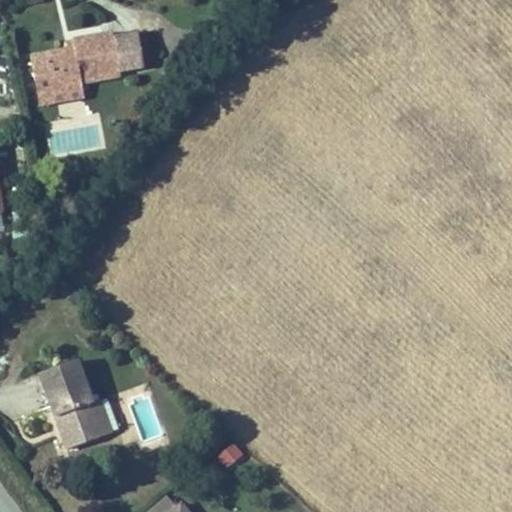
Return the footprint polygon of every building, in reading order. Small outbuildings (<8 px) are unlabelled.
[(120,76),(119,71),(151,65),(145,33),(113,38),(112,34),(83,40),(72,41),(74,50),(66,51),(31,57),(39,99),(82,92),(81,83),(120,76)] [(74,50),(72,41),(65,43),(66,51),(74,50)] [(40,105),(83,97),(82,92),(39,99),(40,105)] [(118,431),(106,399),(99,401),(96,394),(89,397),(76,362),(40,375),(67,450),(118,431)] [(179,511),(164,493),(141,511),(179,511)]
